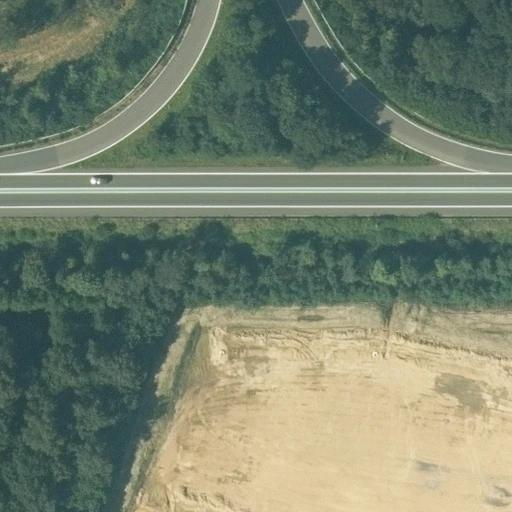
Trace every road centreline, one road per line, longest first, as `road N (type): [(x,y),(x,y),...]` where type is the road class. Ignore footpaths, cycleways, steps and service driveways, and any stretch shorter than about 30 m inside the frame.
road 1 (trunk): [(511,174),(0,178)]
road 2 (trunk): [(0,202),(511,201)]
road 3 (trunk): [(511,158),(446,145),(390,120),(343,78),(291,0)]
road 4 (trunk): [(207,0),(154,100),(115,129),(67,148),(0,160)]
